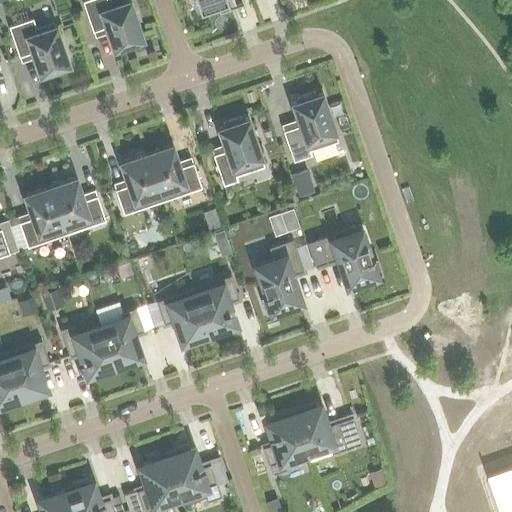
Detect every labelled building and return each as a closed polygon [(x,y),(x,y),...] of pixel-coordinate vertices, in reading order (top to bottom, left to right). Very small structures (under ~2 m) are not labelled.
[(139,25),(135,12),(133,12),(128,0),(84,0),(82,1),(92,31),(106,26),(113,48),(118,46),(119,50),(138,43),(137,40),(142,38),(138,26),(139,25)] [(204,9),(205,10),(206,9),(216,5),(219,12),(229,8),(226,0),(195,0),(197,4),(196,5),(197,6),(198,6),(199,11),(204,9)] [(61,37),(59,38),(53,21),(36,27),(32,18),(8,26),(19,56),(32,51),(39,73),(44,71),(46,75),(64,69),(63,65),(68,63),(64,51),(66,50),(61,37)] [(337,140),(330,119),(332,118),(327,105),(325,105),(321,93),(316,95),(315,91),(296,98),(297,101),(292,103),(300,124),(283,130),(293,160),(311,154),(310,150),(337,140)] [(256,144),(258,143),(253,130),(251,130),(247,118),(242,120),(241,116),(222,123),(224,126),(218,128),(226,150),(213,154),(223,184),(237,179),(236,175),(263,165),(256,144)] [(171,144),(147,153),(146,151),(145,151),(162,200),(201,187),(193,162),(179,167),(171,144)] [(133,157),(120,162),(128,185),(115,189),(123,214),(162,200),(145,151),(132,155),(133,157)] [(306,169),(292,174),(299,195),(313,190),(306,169)] [(62,181),(62,179),(49,184),(66,233),(105,220),(96,195),(83,200),(75,177),(62,181)] [(48,184),(49,186),(24,195),(32,217),(18,222),(27,246),(66,233),(49,184),(48,184)] [(208,209),(205,217),(209,229),(222,224),(216,207),(208,209)] [(292,208),(279,212),(285,231),(299,226),(292,208)] [(358,229),(356,224),(306,241),(314,266),(341,257),(350,284),(382,273),(374,249),(372,250),(375,257),(371,258),(370,255),(369,255),(360,228),(358,229)] [(0,255),(9,253),(0,228),(0,255)] [(213,233),(221,255),(231,251),(223,230),(213,233)] [(255,264),(255,265),(264,291),(263,291),(264,294),(261,295),(258,288),(257,289),(265,313),(297,302),(288,275),(303,270),(292,238),(268,246),(272,258),(255,264)] [(116,265),(120,277),(132,274),(128,261),(116,265)] [(195,292),(193,293),(208,333),(209,337),(233,329),(228,312),(227,308),(226,308),(224,303),(238,298),(230,275),(215,280),(216,285),(195,292)] [(13,283),(0,288),(0,300),(17,294),(13,283)] [(41,294),(47,310),(64,304),(58,288),(41,294)] [(155,301),(146,304),(154,327),(163,324),(177,319),(186,345),(188,345),(186,340),(208,333),(193,293),(195,292),(193,288),(155,301)] [(18,301),(23,315),(38,310),(33,296),(18,301)] [(122,317),(100,324),(115,369),(139,361),(130,335),(143,330),(154,327),(146,304),(135,307),(120,312),(122,317)] [(74,323),(59,328),(69,355),(82,351),(84,357),(85,361),(86,361),(91,377),(115,369),(100,324),(77,332),(74,323)] [(3,351),(4,355),(6,355),(20,397),(41,390),(43,394),(44,394),(35,366),(49,362),(41,338),(3,351)] [(0,408),(21,401),(20,397),(6,355),(4,355),(0,356),(0,408)] [(291,407),(306,453),(328,446),(331,454),(346,449),(346,448),(360,443),(351,417),(324,426),(314,399),(291,407)] [(306,453),(291,407),(267,415),(273,432),(272,432),(273,437),(274,437),(276,443),(263,447),(272,474),(287,469),(284,461),(306,453)] [(187,442),(163,451),(165,455),(180,500),(182,504),(204,496),(206,500),(221,495),(210,463),(197,467),(197,466),(196,467),(187,442)] [(136,490),(123,494),(129,511),(146,511),(180,500),(165,455),(143,463),(142,458),(140,459),(149,485),(136,490)] [(210,463),(217,483),(227,480),(220,459),(210,463)] [(511,511),(511,464),(486,473),(499,511),(511,511)] [(379,469),(368,472),(373,486),(384,483),(379,469)] [(63,485),(64,489),(72,511),(114,511),(109,498),(97,502),(96,501),(87,477),(63,485)] [(72,511),(64,489),(43,497),(41,492),(40,493),(46,511),(72,511)] [(265,501),(268,511),(281,511),(282,511),(277,497),(265,501)] [(112,503),(114,511),(124,511),(120,500),(112,503)]
